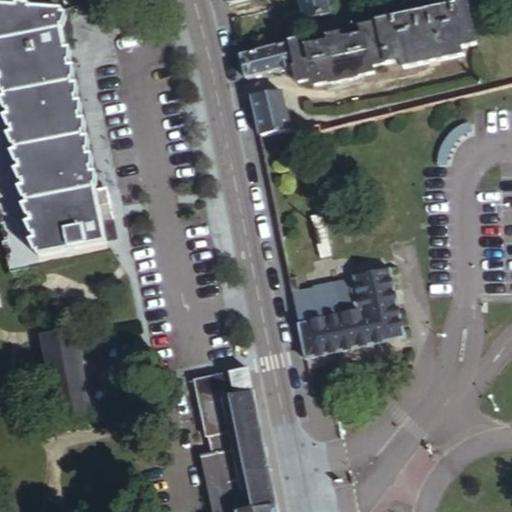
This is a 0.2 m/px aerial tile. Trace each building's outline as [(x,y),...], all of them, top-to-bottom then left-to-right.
[(227,0),(230,9),(264,0),(227,0)] [(264,0),(266,0),(296,0),(303,0),(308,22),(335,15),(331,0),(264,0)] [(465,6),(378,25),(387,66),(403,62),(405,69),(462,57),(460,49),(474,47),(465,6)] [(0,13),(0,215),(11,266),(41,260),(47,259),(83,251),(106,246),(106,242),(117,240),(109,196),(104,197),(101,198),(102,181),(96,180),(98,162),(92,162),(94,145),(88,145),(90,127),(84,127),(87,110),(80,109),(83,92),(77,92),(79,74),(73,74),(76,57),(70,56),(65,36),(71,22),(66,21),(66,17),(36,15),(23,9),(22,14),(0,13)] [(363,28),(373,69),(387,66),(378,25),(363,28)] [(291,44),(297,71),(300,85),(311,82),(313,88),(329,84),(328,87),(357,81),(356,77),(375,74),(373,69),(363,28),(291,44)] [(291,44),(242,59),(248,85),(297,71),(291,44)] [(252,101),(261,138),(291,133),(283,94),(252,101)] [(293,302),(306,362),(409,337),(392,268),(355,278),(357,286),(293,302)] [(292,294),(293,302),(357,286),(355,278),(292,294)] [(77,331),(45,338),(63,424),(95,417),(86,377),(77,331)] [(270,460),(249,369),(195,381),(208,438),(210,438),(214,456),(210,457),(205,458),(216,511),(240,511),(279,503),(270,460)] [(281,511),(279,503),(240,511),(281,511)]
